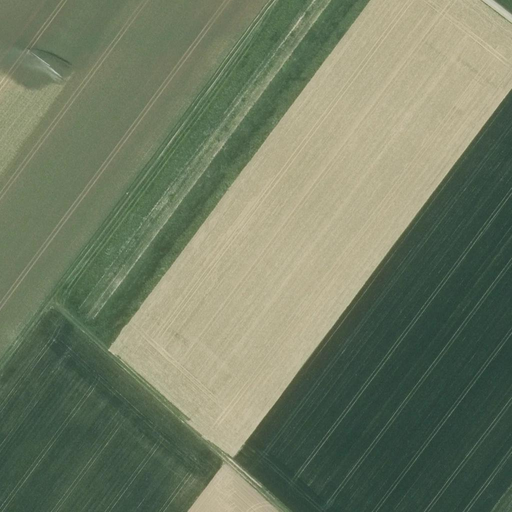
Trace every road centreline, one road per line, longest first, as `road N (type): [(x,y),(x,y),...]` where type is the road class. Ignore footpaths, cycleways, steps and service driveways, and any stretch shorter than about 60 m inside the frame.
road 1 (track): [(292,0),(0,376)]
road 2 (track): [(55,308),(280,511)]
